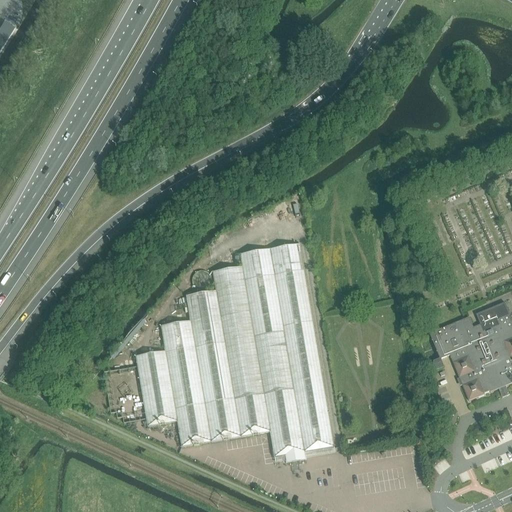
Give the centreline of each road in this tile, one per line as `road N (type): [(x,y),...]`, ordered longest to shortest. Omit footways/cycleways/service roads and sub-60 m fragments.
road 1 (motorway): [(0,349),(120,216),(308,101),(389,5)]
road 2 (motorway): [(0,294),(180,0)]
road 3 (motorway): [(145,0),(0,248)]
